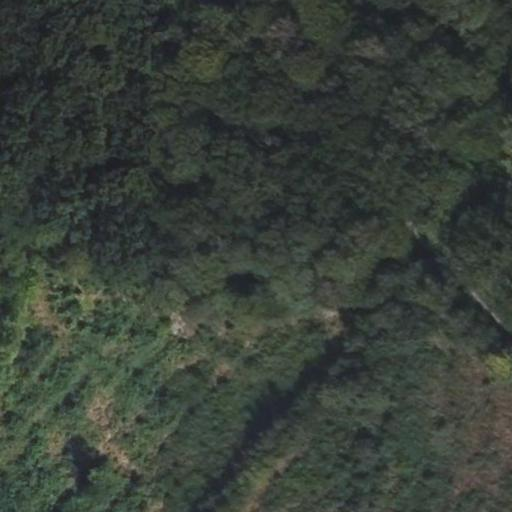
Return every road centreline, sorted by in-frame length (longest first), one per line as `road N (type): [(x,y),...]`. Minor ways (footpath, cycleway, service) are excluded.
road 1 (track): [(207,0),(511,337)]
road 2 (track): [(119,0),(0,267)]
road 3 (track): [(381,0),(511,34)]
